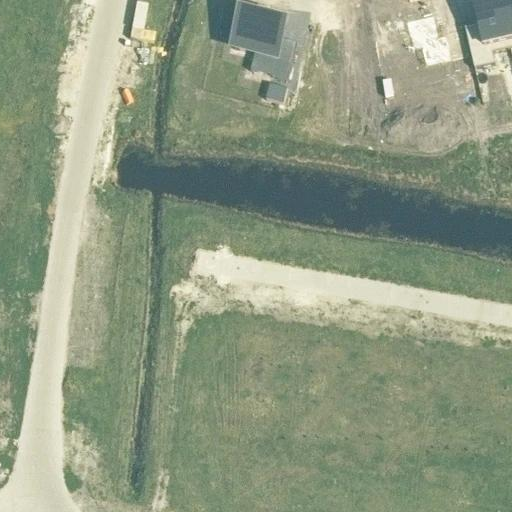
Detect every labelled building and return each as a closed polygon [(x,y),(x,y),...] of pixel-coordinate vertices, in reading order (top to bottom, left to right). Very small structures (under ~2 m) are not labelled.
[(511,0),(500,3),(511,54),(511,53),(511,0)] [(481,38),(467,41),(475,75),(495,70),(493,58),(511,54),(500,3),(487,6),(487,7),(474,10),(479,31),(481,38)] [(434,19),(406,26),(412,54),(422,51),(427,70),(468,60),(462,34),(445,37),(444,38),(444,39),(439,41),(438,36),(434,19)] [(243,22),(235,53),(256,59),(276,64),(271,81),(288,86),(296,57),(281,53),(283,45),(286,33),(243,22)] [(334,49),(318,50),(321,88),(354,86),(353,68),(366,67),(364,35),(354,36),(354,35),(343,36),(343,37),(334,37),(334,49)] [(288,94),(271,89),(267,105),(284,109),(288,94)] [(202,323),(199,356),(227,359),(227,355),(244,356),(242,379),(256,380),(260,341),(248,339),(249,327),(202,323)] [(281,331),(276,376),(294,378),(293,392),(313,394),(314,380),(320,381),(322,355),(305,353),(307,333),(281,331)] [(339,336),(337,358),(346,359),(344,385),(372,388),(370,409),(390,411),(394,362),(376,360),(378,340),(339,336)] [(452,348),(422,345),(416,394),(446,397),(446,405),(461,406),(464,380),(449,378),(452,348)] [(511,353),(494,352),(490,399),(511,402),(510,416),(511,416),(511,353)] [(199,419),(202,393),(188,391),(185,418),(199,419)] [(320,417),(300,415),(299,429),(319,431),(320,417)] [(190,480),(186,511),(216,511),(217,509),(241,511),(243,485),(190,480)] [(251,486),(248,511),(302,511),(305,491),(251,486)] [(305,491),(302,511),(357,511),(359,496),(305,491)] [(367,497),(365,511),(419,511),(421,503),(367,497)] [(421,503),(419,511),(473,511),(474,508),(421,503)]
